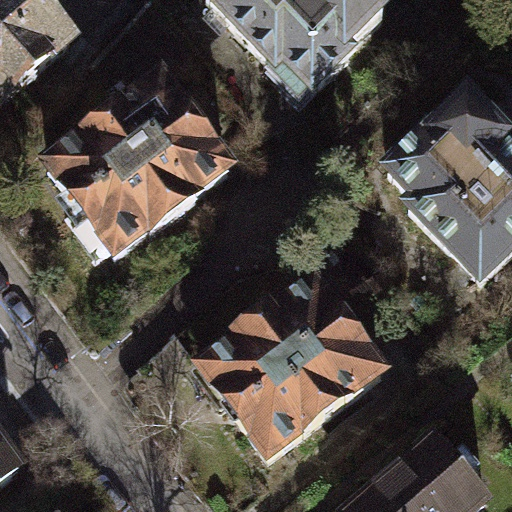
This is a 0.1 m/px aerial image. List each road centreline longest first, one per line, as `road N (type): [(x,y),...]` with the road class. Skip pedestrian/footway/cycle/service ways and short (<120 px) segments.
road 1 (residential): [(292,193),(67,403)]
road 2 (residential): [(147,511),(67,403)]
